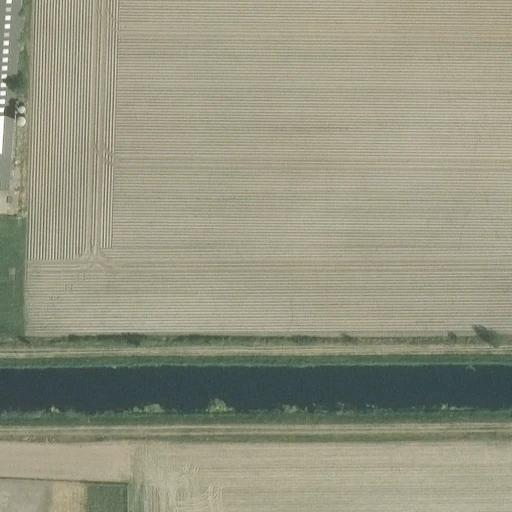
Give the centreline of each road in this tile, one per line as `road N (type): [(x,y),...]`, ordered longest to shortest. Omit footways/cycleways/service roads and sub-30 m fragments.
road 1 (track): [(0,437),(511,429)]
road 2 (track): [(511,355),(0,356)]
